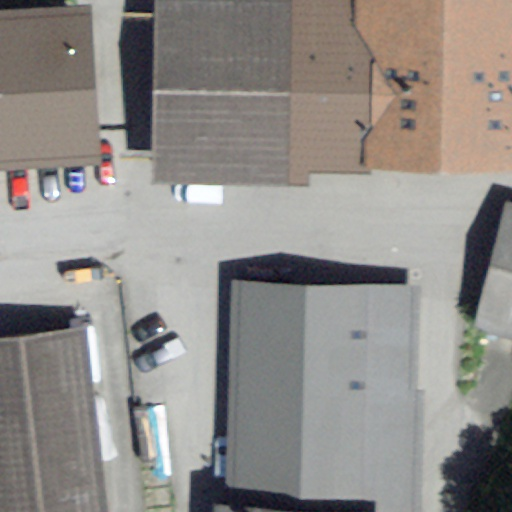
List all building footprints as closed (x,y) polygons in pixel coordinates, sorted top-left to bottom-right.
[(511,0),(159,0),(157,164),(511,169),(511,0)] [(106,7),(0,12),(0,172),(113,167),(106,7)] [(511,219),(478,326),(511,336),(511,219)] [(416,511),(417,277),(222,276),(220,511),(416,511)] [(0,511),(118,511),(94,334),(0,347),(0,511)]
